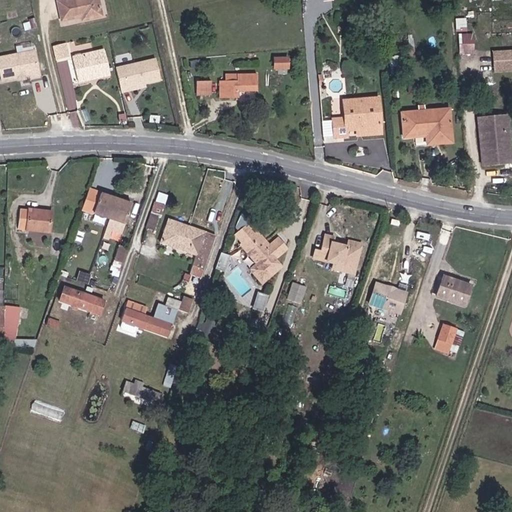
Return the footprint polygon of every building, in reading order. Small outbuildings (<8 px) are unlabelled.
[(98,0),(72,0),(59,3),(62,21),(83,17),(84,21),(102,18),(98,0)] [(63,45),(54,47),(57,59),(66,57),(63,45)] [(511,47),(493,48),(493,70),(511,70),(511,47)] [(83,56),(73,58),(78,83),(88,81),(91,76),(95,75),(98,79),(110,77),(104,51),(94,53),(92,57),(86,58),(83,56)] [(289,55),(273,55),(273,68),(289,68),(289,55)] [(20,87),(28,85),(21,59),(0,65),(0,89),(7,88),(9,85),(11,84),(14,86),(19,84),(20,87)] [(116,70),(121,94),(130,92),(129,89),(160,83),(156,61),(116,70)] [(234,79),(216,79),(216,99),(234,99),(235,89),(251,89),(251,71),(234,71),(234,79)] [(211,94),(212,79),(196,79),(196,94),(211,94)] [(334,119),(335,136),(345,135),(345,129),(355,129),(379,128),(378,100),(344,101),(344,119),(334,119)] [(432,131),(434,145),(451,143),(448,112),(398,118),(400,135),(432,131)] [(330,118),(322,120),(325,137),(333,135),(330,118)] [(509,155),(507,119),(476,121),(479,157),(490,157),(490,159),(500,158),(500,156),(509,155)] [(424,146),(434,145),(432,131),(400,135),(401,143),(424,141),(424,146)] [(510,167),(509,155),(500,156),(500,158),(490,159),(490,157),(479,157),(480,169),(510,167)] [(85,211),(112,221),(119,200),(93,191),(85,211)] [(119,200),(112,221),(124,226),(132,205),(119,200)] [(148,234),(158,208),(149,204),(139,230),(148,234)] [(207,256),(219,226),(173,209),(165,230),(200,242),(197,253),(207,256)] [(42,246),(43,227),(11,223),(10,241),(15,242),(16,244),(26,246),(42,246)] [(286,250),(279,240),(266,248),(249,224),(233,235),(239,246),(238,248),(252,268),(250,270),(259,283),(280,268),(275,259),(286,250)] [(333,270),(342,272),(343,265),(357,268),(361,250),(348,247),(348,249),(335,246),(336,239),(327,237),(323,254),(314,252),(313,259),(334,263),(333,270)] [(115,258),(123,261),(128,247),(119,244),(115,258)] [(230,256),(222,253),(217,267),(225,270),(230,256)] [(343,265),(342,272),(355,275),(357,268),(343,265)] [(292,284),(284,280),(278,299),(285,301),(292,284)] [(464,308),(470,289),(446,280),(439,298),(464,308)] [(222,302),(232,298),(226,284),(215,288),(222,302)] [(401,315),(408,295),(378,285),(371,305),(401,315)] [(102,313),(106,298),(66,286),(61,300),(102,313)] [(168,323),(173,311),(146,301),(149,293),(130,286),(123,305),(168,323)] [(260,310),(265,296),(256,293),(251,307),(260,310)] [(0,319),(0,355),(5,356),(15,324),(0,318),(0,319)] [(215,331),(218,322),(206,318),(204,326),(215,331)] [(433,350),(446,356),(455,333),(441,328),(433,350)] [(155,403),(157,393),(124,380),(121,390),(139,396),(136,404),(144,407),(147,400),(155,403)]
